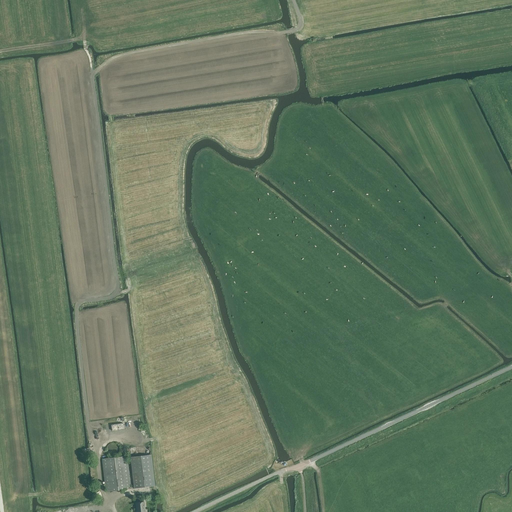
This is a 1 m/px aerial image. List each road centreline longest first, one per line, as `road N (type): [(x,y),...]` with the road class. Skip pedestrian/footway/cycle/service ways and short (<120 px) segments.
road 1 (unclassified): [(198,511),(511,367)]
road 2 (track): [(0,50),(84,37),(92,73),(122,54),(259,29),(285,33)]
road 3 (track): [(127,268),(129,288),(76,309),(88,433),(113,511)]
road 4 (track): [(92,73),(115,294)]
